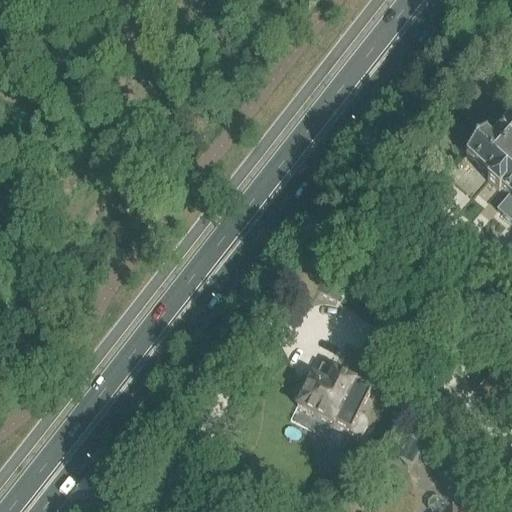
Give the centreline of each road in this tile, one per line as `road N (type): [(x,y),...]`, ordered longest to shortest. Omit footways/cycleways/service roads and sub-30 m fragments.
road 1 (primary): [(411,0),(5,511)]
road 2 (primary): [(43,511),(447,0)]
